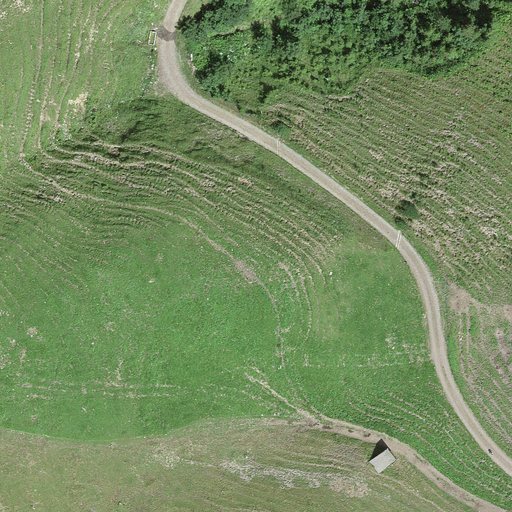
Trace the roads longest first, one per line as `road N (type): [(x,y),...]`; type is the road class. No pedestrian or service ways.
road 1 (track): [(511,468),(452,392),(430,292),(412,253),(289,150),(179,81),(169,46),(181,0)]
road 2 (track): [(496,511),(402,448),(296,409)]
